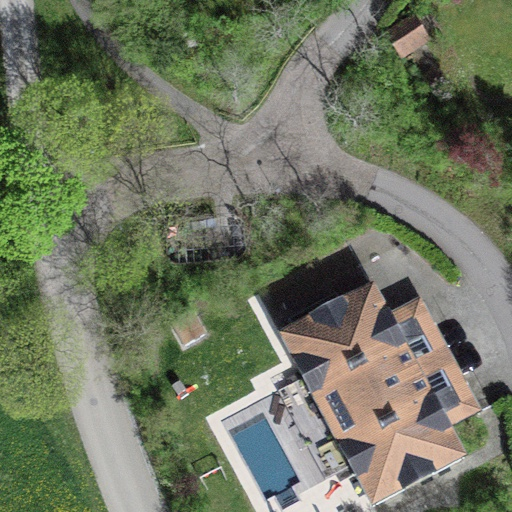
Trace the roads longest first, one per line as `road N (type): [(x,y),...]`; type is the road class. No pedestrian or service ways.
road 1 (residential): [(511,329),(497,295),(439,220),(321,165),(253,161)]
road 2 (unclassified): [(47,239),(86,437),(122,511)]
road 3 (track): [(5,0),(19,124),(47,239)]
road 4 (residential): [(253,161),(132,182),(47,239)]
road 5 (residential): [(367,0),(253,161)]
